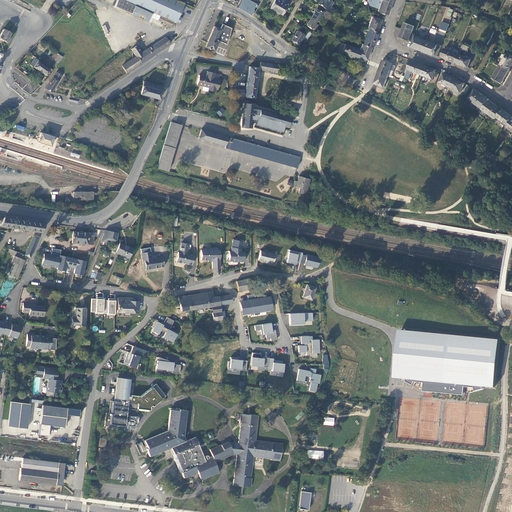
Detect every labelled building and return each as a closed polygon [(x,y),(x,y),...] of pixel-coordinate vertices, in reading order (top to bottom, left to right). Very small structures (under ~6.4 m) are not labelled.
[(249,14),(256,4),(249,0),(240,0),(236,7),(249,14)] [(289,2),(286,0),(274,0),(270,9),(282,15),(289,2)] [(331,0),(330,0),(319,0),(317,4),(326,9),(329,3),(330,4),(331,2),(330,2),(331,0)] [(386,14),(390,3),(381,0),(377,11),(386,14)] [(318,21),(319,22),(325,15),(317,9),(311,17),(318,21)] [(377,32),(382,22),(381,21),(381,20),(372,16),(367,29),(368,29),(377,32)] [(317,23),(318,21),(311,17),(305,25),(311,29),(312,28),(314,29),(317,25),(315,23),(316,22),(317,23)] [(443,21),(437,32),(444,35),(449,25),(443,21)] [(415,37),(415,35),(412,33),(414,27),(405,23),(399,37),(409,41),(409,40),(413,41),(415,37)] [(231,27),(222,24),(220,29),(214,26),(205,47),(213,50),(218,40),(226,44),(229,38),(231,27)] [(10,32),(3,29),(0,34),(0,38),(7,43),(9,38),(8,37),(10,32)] [(372,47),(377,32),(368,29),(363,44),(371,47),(372,47)] [(297,44),(304,35),(297,31),(291,40),(297,44)] [(158,51),(169,44),(165,37),(154,44),(158,51)] [(426,41),(415,37),(413,41),(413,42),(412,42),(413,43),(412,47),(423,52),(426,41)] [(437,45),(426,41),(423,52),(434,56),(437,45)] [(158,51),(154,44),(141,53),(136,45),(131,49),(136,56),(141,63),(158,51)] [(366,60),(371,47),(363,44),(362,44),(360,49),(344,44),(341,54),(356,60),(356,59),(359,60),(360,58),(366,60)] [(458,55),(458,54),(445,49),(442,58),(455,63),(458,55)] [(511,53),(509,52),(500,65),(509,71),(511,65),(511,53)] [(54,60),(58,63),(63,57),(58,54),(54,59),(54,60)] [(458,55),(455,63),(468,68),(471,59),(458,55)] [(126,73),(141,63),(136,56),(122,65),(126,73)] [(30,64),(45,75),(49,70),(37,61),(38,60),(35,58),(30,64)] [(379,73),(388,76),(390,70),(394,71),(396,65),(383,60),(379,73)] [(426,66),(411,60),(407,70),(422,75),(426,66)] [(259,70),(277,72),(278,64),(260,62),(259,70)] [(493,78),(502,84),(509,71),(500,65),(493,78)] [(254,98),(254,95),(258,67),(249,66),(247,82),(246,82),(245,90),(238,89),(237,96),(254,98)] [(437,70),(426,66),(422,75),(433,80),(437,70)] [(45,88),(51,92),(61,76),(56,71),(45,88)] [(206,76),(199,75),(196,85),(202,86),(208,88),(208,90),(215,92),(216,89),(217,90),(220,80),(218,80),(219,77),(214,76),(215,73),(207,71),(206,76)] [(379,73),(374,84),(384,87),(388,76),(379,73)] [(455,79),(444,74),(440,83),(450,88),(455,79)] [(455,79),(450,88),(460,93),(465,84),(455,79)] [(162,87),(144,82),(140,95),(159,100),(162,87)] [(489,100),(475,90),(468,99),(482,109),(489,100)] [(489,100),(482,109),(495,119),(497,117),(502,111),(498,107),(498,106),(489,100)] [(243,103),(242,107),(243,107),(243,113),(242,113),(240,127),(245,128),(246,125),(251,125),(251,122),(258,123),(257,125),(268,128),(269,126),(271,127),(270,129),(281,132),(284,123),(288,124),(290,117),(259,108),(259,110),(253,109),(253,104),(243,103)] [(220,116),(225,111),(222,107),(216,113),(220,116)] [(511,116),(502,110),(502,111),(497,117),(508,126),(511,119),(511,116)] [(511,119),(508,126),(503,132),(505,133),(508,128),(511,131),(511,119)] [(167,171),(181,125),(171,122),(157,168),(167,171)] [(225,148),(228,149),(228,137),(201,129),(198,138),(225,146),(225,148)] [(54,136),(41,132),(37,142),(51,146),(54,136)] [(296,168),(299,157),(228,137),(228,149),(296,168)] [(493,155),(490,159),(500,164),(502,160),(504,158),(501,157),(500,158),(496,157),(498,153),(495,151),(493,155)] [(305,194),(310,179),(299,176),(297,181),(294,180),(293,186),(300,188),(299,193),(305,194)] [(0,223),(0,226),(41,232),(45,223),(3,217),(0,223)] [(116,240),(117,233),(107,231),(105,237),(105,242),(114,244),(116,240)] [(94,233),(72,232),(72,243),(93,244),(94,233)] [(25,255),(29,258),(39,237),(36,236),(36,237),(33,236),(25,255)] [(231,251),(228,251),(229,261),(232,261),(232,262),(238,262),(238,261),(242,260),(242,261),(244,261),(243,251),(241,251),(241,249),(242,241),(232,239),(231,248),(231,251)] [(176,261),(181,262),(182,261),(185,261),(185,262),(192,263),(193,257),(192,257),(193,254),(186,252),(188,243),(181,241),(179,251),(178,251),(176,261)] [(132,249),(119,243),(115,253),(122,256),(120,260),(124,262),(126,261),(128,258),(132,249)] [(15,256),(17,252),(9,248),(7,252),(13,255),(11,261),(14,262),(8,275),(17,279),(25,260),(15,256)] [(51,255),(59,257),(60,250),(52,248),(51,255)] [(212,249),(200,250),(201,260),(212,259),(212,268),(220,268),(219,249),(218,249),(218,248),(212,248),(212,249)] [(302,252),(289,249),(286,262),(295,264),(295,262),(299,263),(302,254),(302,252)] [(274,254),(260,250),(257,260),(261,261),(260,262),(265,263),(266,262),(272,264),(274,254)] [(141,254),(143,263),(145,263),(146,268),(146,270),(164,266),(162,257),(157,258),(156,256),(152,257),(151,252),(141,254)] [(51,255),(44,253),(41,265),(48,266),(48,265),(56,267),(59,257),(51,255)] [(306,254),(306,255),(304,264),(304,265),(316,268),(317,267),(318,262),(322,263),(324,262),(325,258),(320,257),(306,254)] [(86,261),(60,255),(56,269),(65,272),(67,266),(74,268),(73,273),(83,276),(86,261)] [(246,279),(236,281),(237,291),(248,289),(246,279)] [(310,299),(314,287),(306,284),(302,297),(310,299)] [(177,312),(210,307),(220,305),(232,303),(230,294),(212,297),(207,298),(206,292),(178,297),(180,307),(176,308),(177,312)] [(91,312),(95,312),(95,313),(102,313),(103,300),(103,297),(96,297),(96,299),(91,299),(91,312)] [(117,312),(137,313),(138,301),(134,300),(134,298),(117,297),(117,312)] [(108,300),(103,300),(102,313),(107,313),(107,315),(114,315),(115,299),(108,298),(108,300)] [(241,315),(271,309),(269,298),(239,302),(241,315)] [(29,315),(44,316),(44,306),(38,305),(30,305),(30,303),(23,303),(23,311),(29,312),(29,315)] [(74,318),(71,318),(71,324),(85,325),(86,308),(75,308),(74,318)] [(242,321),(272,316),(271,309),(241,315),(242,321)] [(211,313),(212,321),(225,319),(224,311),(221,311),(211,313)] [(312,320),(312,313),(289,313),(289,326),(304,325),(304,321),(312,320)] [(169,329),(173,321),(166,317),(162,325),(160,324),(160,323),(155,319),(150,327),(153,328),(150,333),(155,336),(159,329),(164,332),(162,337),(171,342),(177,333),(172,331),(171,332),(168,330),(169,329)] [(11,324),(7,323),(5,334),(8,335),(8,336),(16,338),(19,326),(15,325),(15,326),(11,325),(11,324)] [(271,323),(253,325),(254,330),(259,329),(260,335),(265,334),(265,339),(269,338),(270,341),(275,340),(274,330),(271,330),(270,327),(271,327),(271,323)] [(499,340),(401,330),(396,378),(407,379),(407,382),(419,388),(424,388),(424,391),(465,395),(465,392),(470,393),(484,389),(484,386),(494,387),(499,340)] [(29,348),(38,348),(39,336),(35,335),(35,336),(31,336),(31,335),(27,334),(26,346),(29,346),(29,348)] [(39,336),(38,348),(46,349),(47,348),(50,348),(52,337),(48,336),(47,338),(43,337),(43,336),(39,336)] [(309,340),(308,336),(300,336),(301,343),(304,343),(304,345),(298,345),(298,352),(306,352),(306,355),(312,355),(312,357),(316,357),(316,353),(319,353),(319,339),(312,340),(309,340)] [(230,340),(200,344),(200,354),(220,352),(234,350),(233,340),(230,340)] [(118,363),(136,369),(143,349),(132,346),(130,353),(122,352),(118,363)] [(261,369),(266,370),(266,369),(268,358),(262,357),(262,358),(259,358),(260,357),(260,354),(251,352),(250,365),(256,366),(255,369),(261,370),(261,369)] [(165,359),(158,357),(158,362),(155,361),(154,364),(155,365),(155,369),(161,370),(161,368),(166,369),(166,371),(171,371),(171,372),(178,373),(179,364),(172,364),(172,362),(165,361),(165,359)] [(268,358),(266,369),(271,369),(270,371),(276,371),(276,376),(281,377),(283,363),(281,363),(281,361),(277,360),(276,363),(273,362),(272,362),(272,358),(268,358)] [(229,369),(247,370),(247,360),(229,359),(229,369)] [(57,370),(37,368),(37,373),(43,374),(43,379),(48,379),(46,391),(59,393),(60,381),(56,380),(57,370)] [(296,380),(303,382),(304,376),(309,377),(308,381),(310,382),(308,390),(315,392),(317,383),(318,384),(320,375),(315,373),(315,369),(310,368),(309,371),(298,368),(296,380)] [(117,377),(116,382),(116,384),(115,398),(119,398),(118,401),(112,401),(110,413),(109,413),(109,415),(110,415),(109,424),(124,425),(123,430),(129,431),(130,426),(135,427),(135,425),(137,423),(138,416),(134,416),(134,418),(129,417),(129,416),(125,415),(126,407),(149,409),(149,406),(151,405),(151,406),(165,396),(155,383),(139,396),(130,395),(129,396),(127,396),(129,379),(117,377)] [(112,401),(109,400),(108,413),(105,413),(104,425),(123,428),(124,425),(109,424),(110,415),(109,415),(109,413),(110,413),(112,401)] [(30,403),(11,401),(8,426),(26,428),(30,403)] [(66,408),(42,405),(40,424),(64,427),(66,408)] [(146,449),(149,457),(170,447),(173,453),(174,453),(182,472),(181,473),(183,478),(197,472),(200,480),(219,472),(215,462),(234,454),(237,454),(233,485),(242,486),(242,485),(250,486),(251,478),(251,477),(253,456),(271,459),(271,460),(279,461),(280,452),(281,452),(282,442),(256,439),(258,415),(250,413),(250,414),(241,413),(239,422),(240,422),(238,442),(228,441),(209,449),(212,455),(204,459),(197,443),(198,443),(195,436),(185,441),(183,435),(186,410),(178,409),(178,410),(170,410),(167,430),(144,440),(147,448),(146,449)] [(335,418),(324,417),(323,425),(334,426),(335,418)] [(142,441),(135,444),(140,454),(146,451),(142,441)] [(308,458),(324,459),(324,450),(308,450),(308,458)] [(20,468),(18,476),(22,480),(55,484),(58,462),(22,458),(21,468),(20,468)] [(309,509),(311,492),(302,491),(300,508),(309,509)]
